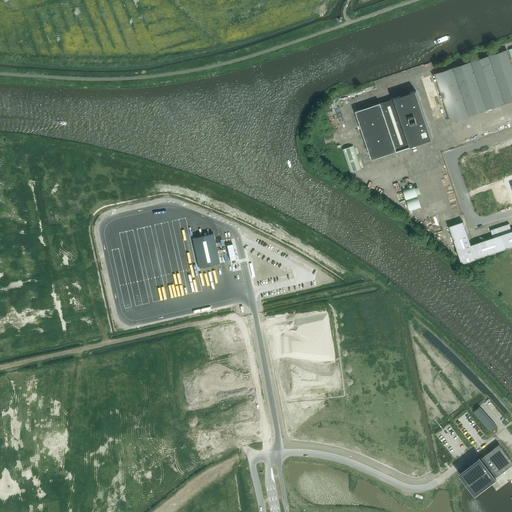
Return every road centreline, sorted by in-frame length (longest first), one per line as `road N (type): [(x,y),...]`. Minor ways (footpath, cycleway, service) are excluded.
road 1 (track): [(229,316),(0,367)]
road 2 (unclassified): [(511,211),(473,224),(449,155),(511,134)]
road 3 (unclassified): [(437,482),(415,489),(327,456),(273,455)]
road 4 (track): [(229,316),(243,326),(273,455)]
road 5 (unclassified): [(273,455),(278,434),(254,314)]
